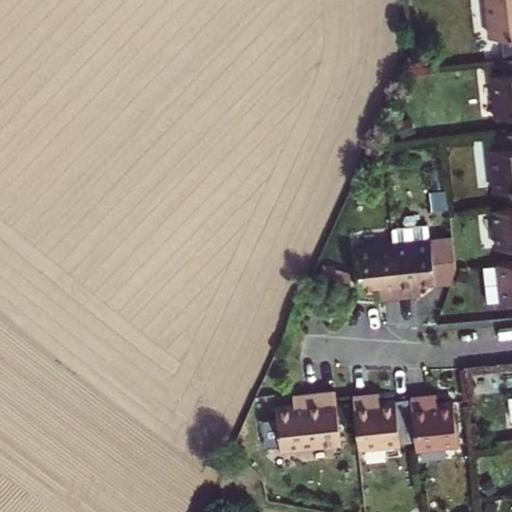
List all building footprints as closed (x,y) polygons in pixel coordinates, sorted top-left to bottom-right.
[(511,0),(485,0),(490,37),(511,34),(511,0)] [(511,56),(502,58),(504,73),(491,74),(496,116),(511,114),(511,56)] [(511,131),(501,133),(503,148),(490,149),(495,191),(511,189),(511,131)] [(432,211),(442,210),(441,197),(431,198),(432,211)] [(511,206),(492,209),(497,247),(511,245),(511,206)] [(420,284),(451,280),(456,267),(452,236),(394,242),(399,295),(415,293),(414,289),(420,288),(420,284)] [(384,296),(399,295),(394,242),(357,246),(361,290),(377,288),(377,292),(384,292),(384,296)] [(511,260),(498,262),(502,300),(502,301),(511,300),(511,260)] [(487,302),(502,300),(498,262),(483,264),(487,302)] [(328,277),(341,284),(345,274),(332,268),(328,277)] [(455,282),(465,286),(469,274),(460,271),(455,282)] [(316,300),(311,310),(332,320),(337,309),(316,300)] [(281,450),(342,443),(336,391),(305,394),(307,403),(295,404),(276,406),(281,450)] [(401,442),(396,399),(380,401),(380,396),(370,397),(370,393),(353,394),(359,447),(401,442)] [(295,404),(307,403),(305,394),(300,394),(294,395),(295,404)] [(417,448),(458,444),(453,401),(438,402),(437,398),(427,399),(427,394),(411,396),(417,448)] [(339,403),(341,414),(353,413),(352,402),(339,403)] [(397,506),(400,511),(411,506),(408,500),(397,506)]
